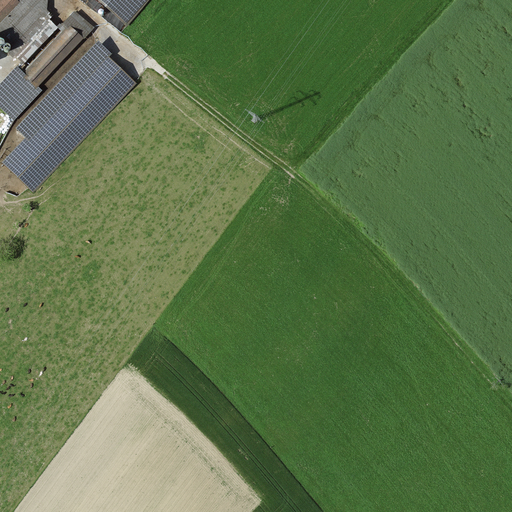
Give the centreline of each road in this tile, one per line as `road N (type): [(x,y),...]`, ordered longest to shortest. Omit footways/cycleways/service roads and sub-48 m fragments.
road 1 (track): [(444,0),(297,155),(275,158),(67,0)]
road 2 (track): [(275,158),(511,410)]
